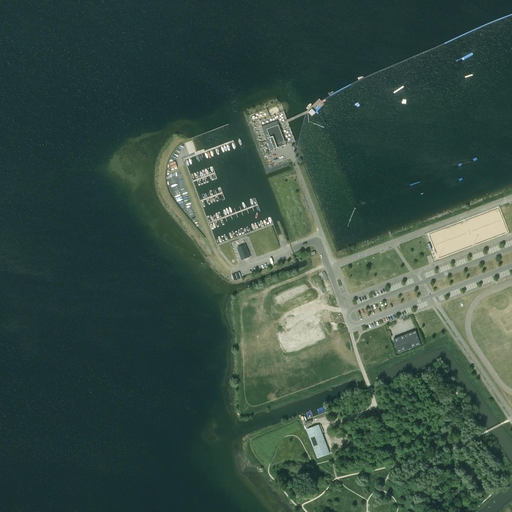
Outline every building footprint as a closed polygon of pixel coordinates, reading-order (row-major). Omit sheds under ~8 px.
[(268,144),(272,143),(269,135),(267,129),(278,125),(277,120),(261,126),(268,144)] [(286,145),(278,125),(267,129),(269,135),(272,143),(274,150),(286,145)] [(245,245),(238,248),(242,259),(249,256),(245,245)] [(416,331),(393,339),(398,353),(421,345),(416,331)] [(329,454),(319,425),(306,430),(317,458),(329,454)]
